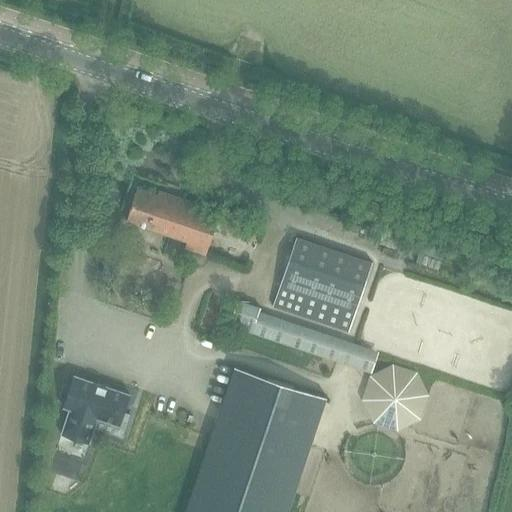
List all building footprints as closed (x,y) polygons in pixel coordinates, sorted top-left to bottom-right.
[(158,195),(138,188),(127,221),(188,242),(185,248),(206,255),(221,212),(159,191),(158,195)] [(257,241),(263,226),(240,219),(235,234),(257,241)] [(297,236),(290,255),(272,305),(348,332),(372,263),(297,236)] [(237,299),(229,324),(370,374),(377,352),(259,311),(260,307),(237,299)] [(377,410),(417,424),(422,411),(434,415),(451,368),(398,350),(377,410)] [(185,511),(288,511),(327,398),(235,367),(185,511)] [(62,435),(63,435),(64,433),(89,441),(88,443),(90,444),(95,428),(98,418),(125,427),(121,436),(123,437),(131,414),(129,413),(128,418),(122,416),(124,412),(129,395),(130,396),(130,395),(80,378),(74,376),(74,377),(81,379),(76,393),(70,391),(65,406),(64,406),(64,407),(70,409),(62,435)] [(162,431),(157,446),(186,457),(191,442),(162,431)]
